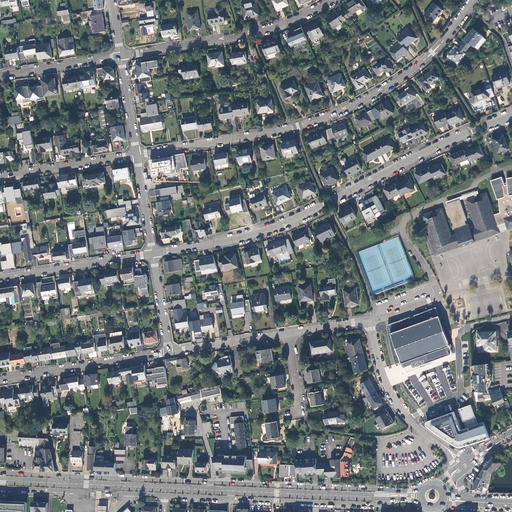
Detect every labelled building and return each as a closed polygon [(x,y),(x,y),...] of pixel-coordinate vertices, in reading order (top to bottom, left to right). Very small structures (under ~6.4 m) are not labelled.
[(103,0),(93,0),(95,10),(104,8),(103,0)] [(286,0),(274,0),(273,0),(277,10),(289,6),(286,0)] [(349,9),(345,11),(350,18),(353,15),(352,15),(357,12),(356,11),(361,8),(364,13),(369,10),(363,3),(361,0),(356,0),(356,1),(355,0),(347,6),(349,9)] [(147,12),(148,17),(154,16),(158,15),(158,10),(156,10),(155,7),(156,7),(155,1),(146,2),(146,3),(144,3),(145,12),(147,12)] [(256,2),(242,5),(246,18),(259,15),(256,2)] [(433,23),(443,10),(433,3),(424,15),(433,23)] [(58,9),(59,16),(61,15),(69,14),(68,7),(61,8),(58,9)] [(211,24),(226,22),(224,12),(223,7),(216,8),(217,13),(209,15),(211,24)] [(90,21),(90,26),(94,25),(95,33),(105,32),(103,20),(104,19),(102,13),(99,13),(98,9),(95,10),(88,11),(88,15),(89,15),(90,21)] [(341,24),(350,18),(345,11),(342,13),(340,10),(327,18),(333,28),(340,23),(341,24)] [(200,28),(197,11),(187,13),(189,23),(190,23),(191,30),(200,28)] [(64,24),(71,23),(69,14),(61,15),(62,22),(64,21),(64,24)] [(148,17),(139,18),(142,35),(149,34),(149,33),(148,28),(154,27),(155,27),(154,25),(158,24),(158,20),(155,20),(154,16),(148,17)] [(318,23),(303,29),(306,36),(309,34),(311,38),(322,33),(318,23)] [(176,24),(162,26),(164,36),(172,35),(172,37),(178,36),(176,24)] [(408,28),(397,38),(401,43),(405,48),(417,38),(408,28)] [(303,38),(306,36),(303,29),(289,35),(296,49),(306,45),(303,38)] [(465,41),(463,44),(468,48),(471,44),(478,49),(486,40),(483,37),(484,37),(474,29),(464,40),(465,41)] [(323,35),(322,33),(311,38),(312,41),(319,39),(319,37),(323,35)] [(61,56),(76,53),(73,38),(58,40),(61,56)] [(44,45),(36,46),(37,51),(39,59),(52,57),(51,48),(56,47),(54,39),(50,40),(50,44),(44,45)] [(277,40),(263,44),(266,55),(281,51),(277,40)] [(397,60),(408,51),(405,48),(401,43),(390,51),(397,60)] [(457,63),(469,49),(468,48),(463,44),(461,43),(458,48),(455,46),(447,56),(457,63)] [(15,58),(20,57),(18,48),(6,50),(7,60),(15,58)] [(26,61),(39,59),(37,51),(24,52),(26,61)] [(245,52),(232,54),(233,64),(238,64),(238,65),(245,64),(244,63),(247,62),(245,52)] [(222,53),(208,55),(210,66),(218,65),(219,67),(225,66),(222,53)] [(371,65),(378,75),(386,70),(388,72),(393,69),(387,59),(378,64),(377,61),(371,65)] [(137,64),(140,83),(152,81),(148,62),(137,64)] [(200,77),(198,63),(183,66),(179,67),(180,78),(184,78),(185,79),(200,77)] [(110,67),(97,69),(99,77),(105,76),(105,79),(115,78),(114,70),(110,67)] [(365,69),(351,77),(358,89),(364,86),(363,84),(371,79),(365,69)] [(433,70),(418,81),(427,92),(432,89),(429,85),(432,82),(438,78),(433,70)] [(89,74),(79,76),(81,87),(96,85),(93,71),(89,72),(89,74)] [(505,71),(492,75),(497,88),(510,84),(505,71)] [(341,74),(328,79),(333,92),(346,86),(341,74)] [(65,90),(81,87),(79,76),(64,78),(65,90)] [(57,94),(55,79),(42,80),(43,83),(45,96),(57,94)] [(294,81),(280,87),(285,98),(292,96),(291,93),(298,90),(294,81)] [(323,95),(317,81),(305,87),(311,100),(323,95)] [(35,85),(29,86),(31,99),(37,98),(37,101),(45,99),(45,96),(43,83),(38,83),(38,86),(35,87),(35,85)] [(21,86),(15,87),(17,100),(23,99),(24,103),(31,101),(31,99),(29,86),(29,84),(24,85),(24,87),(21,88),(21,86)] [(135,85),(139,104),(147,103),(150,102),(148,92),(146,93),(144,84),(135,85)] [(475,102),(494,96),(490,85),(471,91),(475,102)] [(160,94),(162,100),(171,99),(168,87),(163,89),(164,93),(160,94)] [(410,89),(398,97),(403,104),(415,96),(410,89)] [(118,97),(102,99),(103,104),(109,103),(110,109),(120,107),(118,97)] [(272,100),(257,103),(259,114),(268,112),(269,113),(274,113),(272,100)] [(141,114),(141,118),(154,115),(159,115),(157,103),(156,101),(150,102),(147,103),(148,109),(147,109),(148,113),(141,114)] [(388,101),(371,110),(376,119),(380,117),(382,119),(394,113),(388,101)] [(248,103),(233,105),(235,116),(250,114),(248,103)] [(227,117),(235,116),(233,105),(220,107),(222,120),(227,119),(227,117)] [(459,109),(446,114),(450,122),(451,124),(463,119),(459,109)] [(361,127),(376,119),(371,110),(356,118),(361,127)] [(442,126),(450,122),(446,114),(445,111),(433,116),(437,125),(441,123),(442,126)] [(163,127),(161,114),(159,115),(154,115),(156,129),(163,127)] [(142,129),(150,127),(151,130),(156,129),(154,115),(141,118),(140,118),(142,129)] [(20,116),(10,118),(11,125),(15,124),(21,123),(20,117),(20,116)] [(191,130),(199,128),(198,120),(197,116),(182,119),(184,130),(190,129),(191,130)] [(211,117),(198,120),(199,128),(199,131),(213,129),(211,117)] [(16,133),(31,130),(30,122),(21,123),(15,124),(16,133)] [(345,123),(327,130),(331,139),(335,137),(336,139),(349,134),(345,123)] [(423,123),(411,129),(415,137),(415,139),(427,132),(423,123)] [(13,138),(17,137),(16,133),(15,124),(11,125),(7,126),(0,126),(0,130),(6,129),(11,128),(13,138)] [(125,139),(123,125),(122,126),(112,127),(114,141),(125,139)] [(403,142),(415,137),(411,129),(409,125),(405,127),(406,130),(399,133),(403,142)] [(328,145),(333,144),(331,139),(327,130),(309,137),(313,148),(327,143),(328,145)] [(65,135),(51,137),(53,148),(60,147),(60,150),(61,155),(71,153),(71,156),(76,156),(75,153),(80,152),(78,143),(66,145),(65,135)] [(508,149),(503,135),(492,139),(498,153),(508,149)] [(46,150),(53,148),(51,137),(37,139),(39,152),(46,151),(46,150)] [(389,138),(376,145),(381,154),(394,148),(389,138)] [(296,140),(282,143),(285,156),(298,153),(296,140)] [(91,142),(93,152),(99,151),(99,150),(109,149),(108,144),(106,141),(97,142),(97,141),(91,142)] [(273,145),(261,147),(264,160),(276,158),(273,145)] [(368,161),(381,154),(376,145),(363,152),(368,161)] [(480,146),(465,152),(468,159),(469,162),(484,156),(480,146)] [(250,149),(237,151),(240,165),(247,164),(247,162),(252,162),(250,149)] [(4,152),(0,152),(0,163),(4,163),(4,162),(5,162),(5,163),(10,162),(10,161),(15,160),(14,155),(13,155),(13,150),(9,151),(9,152),(8,152),(8,153),(4,154),(4,152)] [(461,162),(468,159),(465,152),(464,150),(450,156),(454,165),(461,162)] [(228,153),(214,155),(217,169),(222,168),(221,164),(229,163),(228,153)] [(205,159),(192,161),(194,173),(202,172),(202,169),(206,168),(205,159)] [(356,159),(343,165),(348,175),(361,169),(356,159)] [(152,167),(153,175),(163,173),(161,164),(156,164),(156,161),(149,162),(150,167),(152,167)] [(441,164),(430,169),(433,177),(434,179),(446,173),(441,164)] [(420,183),(433,177),(430,169),(429,167),(415,173),(420,183)] [(129,168),(114,170),(115,180),(131,177),(129,168)] [(331,168),(320,174),(325,185),(330,182),(331,184),(338,180),(331,168)] [(104,173),(95,175),(97,186),(100,186),(100,184),(106,183),(104,173)] [(59,177),(60,188),(70,186),(70,185),(73,185),(73,181),(70,181),(69,175),(59,177)] [(91,187),(97,186),(95,175),(84,177),(85,186),(90,185),(91,187)] [(511,177),(506,178),(507,184),(505,185),(502,177),(491,181),(497,199),(499,199),(500,213),(494,215),(486,194),(477,197),(475,197),(467,200),(476,228),(488,224),(492,236),(500,233),(497,226),(501,224),(502,223),(505,222),(508,231),(511,229),(511,177)] [(25,190),(40,187),(39,180),(24,182),(25,190)] [(409,180),(397,186),(401,194),(402,196),(414,190),(409,180)] [(311,182),(299,187),(303,198),(315,193),(311,182)] [(18,202),(23,202),(23,201),(21,183),(16,184),(2,186),(4,196),(17,194),(18,202)] [(57,195),(61,195),(59,185),(55,185),(55,183),(50,183),(50,188),(44,189),(46,198),(57,196),(57,195)] [(390,200),(401,194),(397,186),(395,183),(384,189),(390,200)] [(286,188),(273,193),(278,204),(290,199),(286,188)] [(477,191),(446,202),(447,204),(460,200),(474,195),(475,197),(477,197),(476,194),(478,193),(477,191)] [(268,205),(264,194),(256,196),(254,192),(249,194),(254,209),(268,205)] [(368,200),(375,214),(385,209),(377,195),(368,200)] [(123,199),(118,200),(120,208),(129,207),(130,206),(129,202),(124,203),(123,199)] [(171,205),(170,200),(157,202),(158,209),(159,209),(161,215),(170,214),(171,215),(174,215),(172,205),(171,205)] [(375,214),(368,200),(359,205),(366,220),(370,218),(371,219),(376,216),(375,214)] [(457,235),(461,247),(461,248),(475,242),(471,230),(470,230),(468,224),(466,225),(465,221),(467,221),(460,200),(447,204),(451,216),(458,235),(457,235)] [(244,211),(241,201),(232,203),(227,205),(229,214),(244,211)] [(218,205),(204,208),(207,220),(221,216),(218,205)] [(130,210),(129,207),(120,208),(121,215),(126,214),(128,225),(139,224),(137,209),(130,210)] [(351,207),(339,213),(344,224),(357,218),(351,207)] [(117,215),(121,215),(120,208),(107,210),(108,218),(117,217),(117,215)] [(435,254),(435,255),(445,252),(441,241),(452,237),(442,209),(422,216),(435,254)] [(194,237),(207,235),(205,229),(201,230),(200,221),(195,222),(196,228),(193,228),(194,237)] [(500,233),(508,231),(505,222),(502,223),(501,224),(497,226),(500,233)] [(336,235),(330,223),(326,225),(326,226),(316,230),(321,240),(330,236),(330,237),(336,235)] [(475,242),(492,236),(488,224),(476,228),(471,230),(475,242)] [(181,225),(161,228),(163,239),(171,238),(170,236),(178,235),(178,233),(182,232),(181,225)] [(309,237),(313,235),(310,228),(292,236),(297,246),(310,240),(309,237)] [(27,261),(33,260),(31,248),(29,235),(28,229),(24,230),(21,231),(23,241),(24,241),(25,245),(22,246),(23,251),(24,251),(25,257),(26,256),(27,261)] [(124,245),(132,245),(131,240),(135,240),(134,229),(123,230),(124,245)] [(80,243),(69,245),(69,248),(70,254),(75,254),(76,256),(85,255),(84,252),(89,251),(85,230),(74,232),(75,237),(79,237),(80,243)] [(107,237),(108,249),(122,247),(121,235),(107,237)] [(445,252),(461,247),(457,235),(452,237),(441,241),(445,252)] [(102,239),(91,241),(93,251),(104,249),(102,239)] [(284,239),(268,245),(272,257),(276,256),(275,254),(279,253),(280,255),(288,252),(284,239)] [(4,269),(15,267),(13,254),(23,253),(23,251),(22,246),(21,242),(2,245),(2,243),(0,243),(0,251),(3,250),(3,255),(8,254),(9,261),(3,261),(4,269)] [(34,248),(31,248),(33,260),(34,267),(38,266),(37,257),(40,256),(41,258),(45,257),(44,256),(49,255),(47,246),(41,247),(41,248),(39,248),(39,247),(34,248)] [(54,253),(51,253),(52,261),(55,261),(55,259),(67,257),(68,259),(71,258),(69,248),(66,248),(66,247),(54,249),(55,254),(54,254),(54,253)] [(262,260),(258,248),(254,249),(254,251),(245,253),(248,263),(262,260)] [(238,267),(236,254),(226,255),(227,258),(219,260),(220,265),(222,265),(223,270),(238,267)] [(218,271),(214,256),(207,257),(207,260),(205,260),(204,259),(194,261),(196,271),(202,271),(202,273),(211,271),(213,270),(213,272),(218,271)] [(165,273),(183,270),(181,258),(163,262),(165,273)] [(124,279),(135,278),(133,270),(133,268),(122,269),(124,279)] [(141,268),(133,270),(135,278),(136,286),(140,285),(142,295),(149,294),(147,284),(148,284),(147,277),(146,277),(145,274),(142,275),(142,274),(141,268)] [(116,285),(121,284),(120,281),(119,281),(117,270),(107,272),(100,273),(102,285),(107,285),(108,285),(112,285),(113,284),(115,283),(116,285)] [(70,277),(59,279),(61,289),(71,287),(70,277)] [(81,292),(95,290),(93,278),(80,280),(80,281),(81,292)] [(81,292),(80,281),(75,282),(77,297),(83,296),(83,294),(85,294),(88,295),(96,294),(95,290),(81,292)] [(42,282),(37,283),(39,293),(41,293),(41,296),(43,296),(43,297),(50,296),(53,299),(58,298),(55,282),(42,284),(42,282)] [(34,283),(21,285),(23,296),(35,294),(34,283)] [(181,293),(180,283),(167,285),(168,295),(181,293)] [(221,284),(208,285),(209,288),(204,289),(206,300),(214,299),(214,296),(218,295),(218,293),(222,292),(221,284)] [(335,284),(320,286),(323,300),(328,298),(328,295),(337,294),(335,284)] [(311,285),(298,287),(300,302),(313,299),(311,285)] [(16,295),(14,286),(5,288),(6,297),(7,301),(7,304),(12,303),(12,304),(18,303),(16,295)] [(289,287),(275,289),(277,300),(291,298),(289,287)] [(356,288),(344,290),(347,306),(359,304),(356,288)] [(268,310),(265,293),(252,295),(255,312),(268,310)] [(184,327),(189,326),(188,316),(183,317),(182,308),(187,308),(185,299),(173,301),(174,309),(171,310),(172,317),(176,316),(176,318),(177,328),(178,328),(178,329),(185,328),(184,327)] [(244,299),(231,301),(233,312),(246,310),(244,299)] [(436,307),(388,325),(402,362),(450,345),(436,307)] [(69,308),(60,310),(62,319),(70,318),(69,313),(70,313),(69,308)] [(214,328),(212,318),(201,320),(203,331),(208,330),(208,329),(214,328)] [(133,333),(128,334),(130,346),(142,344),(140,334),(139,327),(132,328),(133,333)] [(193,339),(203,338),(201,328),(196,329),(197,333),(193,334),(193,339)] [(157,331),(140,334),(142,344),(158,342),(157,331)] [(483,352),(497,351),(496,332),(485,332),(485,333),(477,334),(478,346),(483,346),(483,352)] [(101,351),(108,350),(106,334),(96,335),(97,342),(99,342),(101,351)] [(123,336),(111,338),(113,349),(125,347),(123,336)] [(84,354),(96,352),(95,345),(95,343),(94,339),(90,340),(91,342),(82,344),(84,352),(84,354)] [(330,339),(311,342),(313,354),(332,351),(330,339)] [(347,341),(351,357),(364,354),(361,346),(360,346),(358,339),(347,341)] [(77,353),(84,352),(82,344),(82,340),(75,342),(76,343),(66,345),(66,346),(68,357),(78,355),(77,353)] [(66,346),(52,348),(54,359),(68,357),(66,346)] [(52,347),(38,349),(38,350),(40,361),(54,359),(52,348),(52,347)] [(273,360),(272,348),(257,351),(257,355),(258,355),(259,362),(273,360)] [(34,362),(40,361),(38,350),(33,351),(25,352),(25,354),(26,362),(34,361),(34,362)] [(10,352),(0,353),(0,367),(6,367),(13,366),(11,356),(10,352)] [(25,354),(11,356),(13,366),(26,363),(26,362),(25,354)] [(366,364),(364,354),(351,357),(355,372),(366,370),(364,364),(366,364)] [(234,372),(230,355),(228,355),(226,356),(223,357),(220,358),(219,360),(220,361),(218,363),(216,362),(212,368),(220,373),(227,372),(230,373),(234,372)] [(188,367),(186,356),(163,360),(164,366),(165,367),(171,366),(170,363),(177,362),(179,369),(188,367)] [(475,386),(473,387),(473,389),(474,391),(483,392),(483,391),(489,390),(489,388),(489,382),(490,382),(489,374),(488,374),(488,363),(472,365),(473,383),(475,383),(475,386)] [(157,364),(145,366),(146,371),(147,381),(155,380),(153,369),(157,368),(157,364)] [(142,372),(146,371),(145,366),(132,367),(133,373),(138,373),(139,375),(142,374),(142,372)] [(321,381),(319,369),(307,371),(309,383),(321,381)] [(120,371),(108,373),(110,384),(114,383),(114,384),(117,384),(117,382),(122,382),(122,381),(122,377),(121,375),(120,371)] [(135,383),(133,373),(121,375),(122,377),(122,381),(128,380),(128,385),(135,383)] [(97,374),(85,376),(87,386),(99,384),(97,374)] [(285,387),(283,375),(271,376),(273,389),(285,387)] [(81,390),(86,389),(84,379),(79,380),(79,376),(69,378),(70,389),(71,390),(81,388),(81,390)] [(62,390),(70,389),(69,378),(60,379),(61,384),(57,385),(58,393),(63,392),(62,390)] [(361,385),(367,396),(376,391),(369,380),(361,385)] [(54,396),(56,396),(56,393),(54,381),(52,382),(52,385),(47,386),(46,382),(41,383),(43,399),(55,398),(54,396)] [(35,398),(39,397),(38,387),(34,388),(33,385),(27,386),(27,387),(23,388),(24,398),(28,398),(29,400),(36,399),(35,398)] [(220,385),(200,389),(200,391),(201,390),(202,397),(203,398),(222,394),(220,385)] [(8,390),(0,391),(3,409),(8,408),(8,412),(17,411),(16,407),(22,406),(20,399),(20,395),(15,396),(14,390),(9,391),(8,390)] [(192,400),(202,397),(201,390),(200,391),(175,397),(177,403),(191,399),(192,400)] [(494,394),(490,395),(491,398),(495,406),(505,401),(505,400),(502,394),(500,390),(496,390),(496,392),(494,392),(494,394)] [(324,404),(322,391),(310,393),(311,402),(310,402),(311,406),(324,404)] [(383,403),(376,391),(367,396),(374,408),(383,403)] [(485,398),(491,398),(490,395),(489,392),(483,392),(474,391),(476,402),(485,401),(485,398)] [(278,411),(276,398),(263,401),(265,413),(278,411)] [(118,409),(127,407),(126,400),(121,400),(121,401),(117,402),(118,409)] [(177,404),(168,406),(170,415),(179,413),(177,404)] [(464,420),(467,427),(478,423),(471,405),(460,409),(464,420)] [(387,412),(386,409),(375,415),(377,418),(376,418),(382,429),(394,422),(388,411),(387,412)] [(343,410),(324,413),(326,424),(345,421),(343,410)] [(76,413),(75,424),(85,424),(85,413),(76,413)] [(483,421),(478,423),(467,427),(461,429),(454,413),(443,417),(426,424),(459,446),(489,438),(483,421)] [(243,416),(230,417),(230,424),(244,423),(244,422),(243,416)] [(196,421),(186,421),(185,433),(195,434),(196,421)] [(206,433),(213,432),(210,421),(203,423),(206,433)] [(280,437),(277,421),(266,423),(269,439),(280,437)] [(60,433),(69,434),(69,424),(54,423),(54,435),(60,435),(60,433)] [(231,428),(235,428),(235,432),(244,431),(244,423),(230,424),(231,428)] [(74,445),(84,446),(85,424),(75,424),(74,445)] [(139,427),(127,426),(126,445),(138,445),(139,427)] [(232,436),(236,436),(236,440),(245,439),(244,431),(235,432),(231,432),(232,436)] [(35,456),(34,470),(55,471),(48,435),(19,434),(19,441),(39,443),(39,445),(42,445),(41,451),(41,457),(38,457),(35,456)] [(352,449),(355,437),(350,437),(343,458),(343,459),(343,461),(342,461),(343,476),(349,475),(348,458),(351,458),(353,451),(352,449)] [(233,445),(236,444),(237,448),(246,447),(245,439),(236,440),(232,440),(233,445)] [(88,470),(95,470),(96,455),(97,441),(90,441),(90,446),(88,470)] [(179,464),(194,465),(194,449),(180,448),(179,464)] [(126,450),(115,450),(115,460),(125,460),(126,450)] [(278,452),(258,451),(258,463),(278,464),(278,452)] [(73,462),(83,463),(84,452),(74,452),(73,462)] [(104,456),(96,455),(95,470),(116,471),(116,463),(110,463),(109,460),(104,460),(104,456)] [(247,459),(247,456),(228,455),(218,455),(213,457),(218,469),(224,469),(224,471),(246,472),(246,467),(253,467),(253,459),(247,459)] [(177,456),(164,456),(163,467),(176,467),(177,456)] [(492,473),(501,463),(493,457),(482,470),(483,470),(492,473)] [(315,474),(317,474),(316,463),(316,458),(313,458),(297,459),(295,459),(296,474),(302,474),(302,476),(304,476),(304,474),(315,474)] [(143,462),(139,462),(139,469),(157,469),(157,460),(155,460),(150,460),(143,459),(143,462)] [(335,477),(343,477),(343,476),(342,461),(343,461),(343,459),(337,459),(337,461),(331,461),(332,465),(334,465),(334,467),(335,476),(335,477)] [(207,462),(197,462),(196,471),(196,472),(207,472),(207,462)] [(321,463),(316,463),(317,474),(325,473),(325,471),(327,471),(328,470),(327,467),(323,468),(323,463),(321,463)] [(295,465),(280,464),(280,476),(290,477),(291,475),(296,475),(295,465)] [(330,476),(335,476),(334,467),(330,467),(327,467),(328,470),(327,471),(325,471),(325,473),(326,477),(330,476)] [(484,488),(488,488),(492,473),(483,470),(478,477),(474,484),(472,491),(483,491),(484,488)] [(0,511),(27,511),(27,506),(16,506),(16,503),(4,502),(4,505),(0,504),(0,511)] [(38,503),(33,503),(32,511),(47,511),(48,503),(42,503),(42,506),(38,506),(38,503)]
